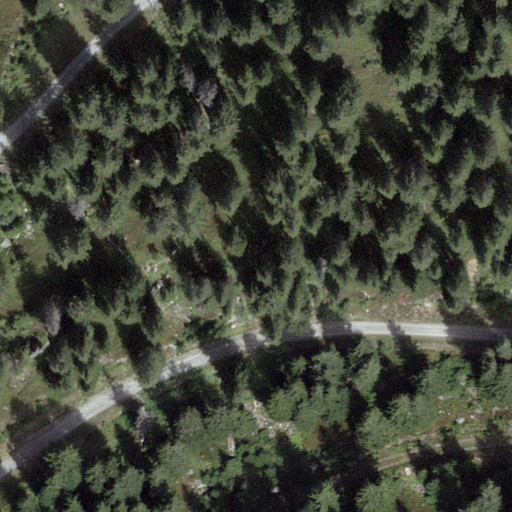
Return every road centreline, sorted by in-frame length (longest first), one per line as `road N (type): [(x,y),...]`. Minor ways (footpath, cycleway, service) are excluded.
road 1 (track): [(511,334),(322,330),(209,354),(0,474)]
road 2 (track): [(270,511),(418,452),(511,439)]
road 3 (track): [(0,145),(148,0)]
